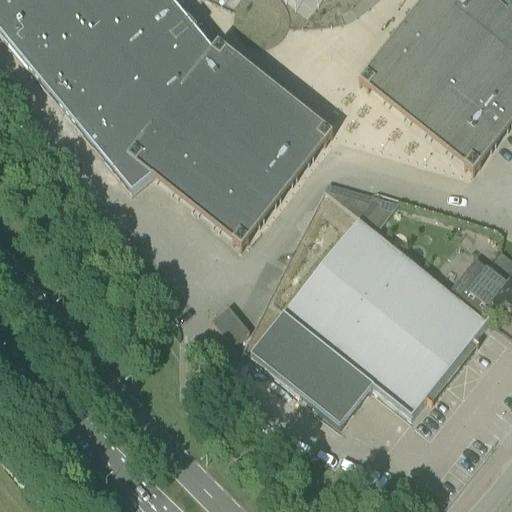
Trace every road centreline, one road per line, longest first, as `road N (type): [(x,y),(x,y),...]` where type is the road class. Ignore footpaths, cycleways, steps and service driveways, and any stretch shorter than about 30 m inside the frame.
road 1 (secondary): [(223,511),(103,388),(0,263)]
road 2 (secondary): [(0,334),(149,511)]
